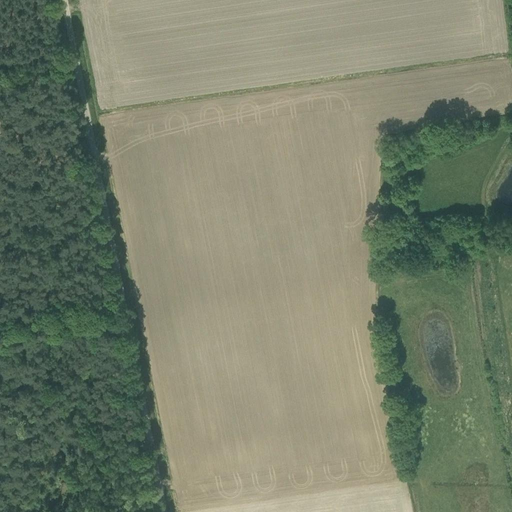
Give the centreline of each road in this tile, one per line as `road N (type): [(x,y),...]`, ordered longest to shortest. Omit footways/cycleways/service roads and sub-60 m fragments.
road 1 (unclassified): [(170,511),(71,0)]
road 2 (track): [(385,263),(511,245)]
